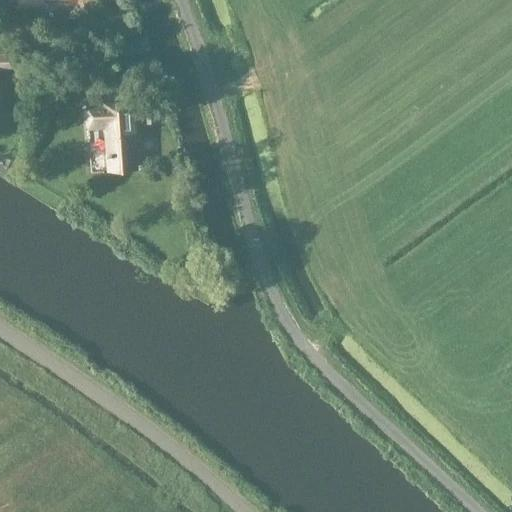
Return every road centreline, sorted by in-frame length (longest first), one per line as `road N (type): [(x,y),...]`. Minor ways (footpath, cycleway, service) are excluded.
road 1 (unclassified): [(475,511),(319,366),(282,319),(177,0)]
road 2 (tertiary): [(0,330),(146,430),(244,511)]
